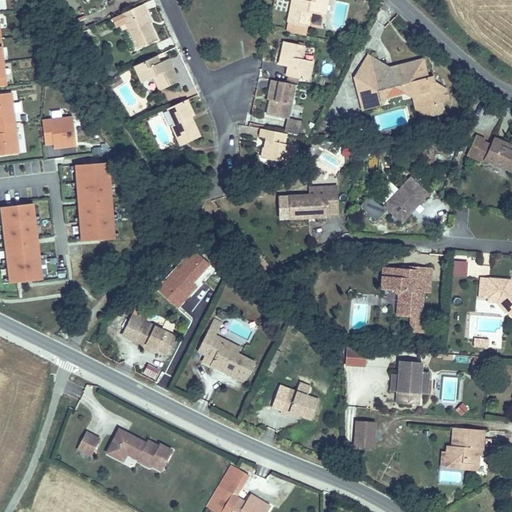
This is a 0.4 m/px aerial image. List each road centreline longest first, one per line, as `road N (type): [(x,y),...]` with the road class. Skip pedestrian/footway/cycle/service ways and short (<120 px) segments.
road 1 (unclassified): [(69,354),(393,511)]
road 2 (unclassified): [(69,354),(36,456),(7,511)]
road 3 (unclassified): [(511,91),(399,0)]
road 4 (unknown): [(0,179),(54,177),(66,247)]
road 5 (residential): [(166,0),(192,56),(228,103)]
